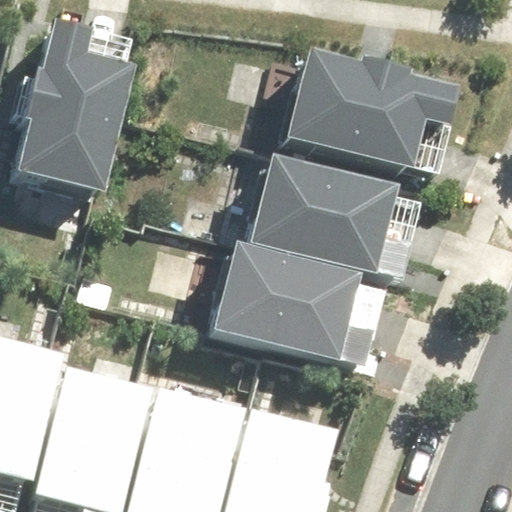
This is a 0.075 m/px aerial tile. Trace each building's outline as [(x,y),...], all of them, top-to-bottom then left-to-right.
[(62,16),(21,169),(112,193),(146,68),(93,54),(101,26),(62,16)] [(320,44),(299,132),(451,168),(472,80),(320,44)] [(281,147),(259,235),(417,273),(439,185),(281,147)] [(244,235),(222,325),(379,363),(400,273),(244,235)] [(37,511),(78,347),(0,328),(0,511),(37,511)] [(133,511),(167,382),(81,360),(42,511),(133,511)] [(233,511),(262,401),(174,379),(141,511),(233,511)] [(329,511),(351,424),(266,402),(238,511),(329,511)]
